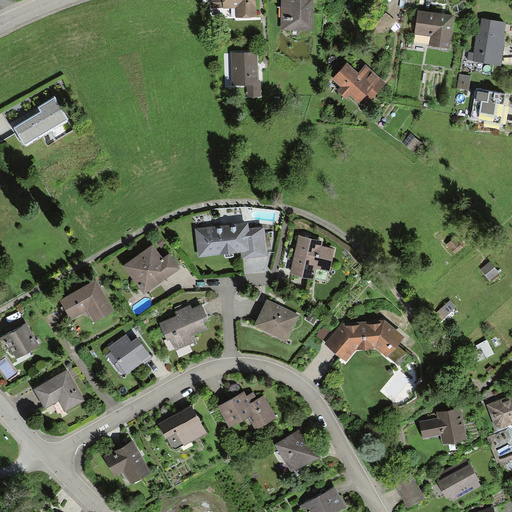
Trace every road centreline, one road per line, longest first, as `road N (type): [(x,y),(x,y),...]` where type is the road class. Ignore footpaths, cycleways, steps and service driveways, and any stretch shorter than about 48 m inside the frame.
road 1 (track): [(0,311),(172,212),(224,200),(270,201),(358,246),(478,385),(511,359)]
road 2 (residential): [(49,458),(201,369),(274,369),(327,411),(379,511)]
